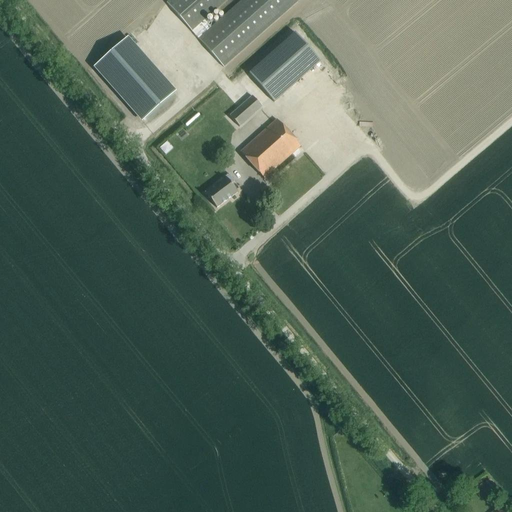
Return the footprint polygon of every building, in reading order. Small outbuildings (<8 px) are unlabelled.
[(241,0),(210,27),(204,20),(226,0),(169,0),(166,3),(223,67),(299,0),(241,0)] [(295,33),(248,74),(274,102),(320,61),(295,33)] [(95,66),(142,120),(174,92),(126,38),(95,66)] [(252,96),(230,116),(239,127),(261,107),(252,96)] [(263,179),(271,172),(300,146),(277,120),(240,152),(263,179)] [(216,208),(237,192),(225,177),(204,193),(216,208)] [(485,483),(491,491),(501,484),(496,476),(485,483)]
